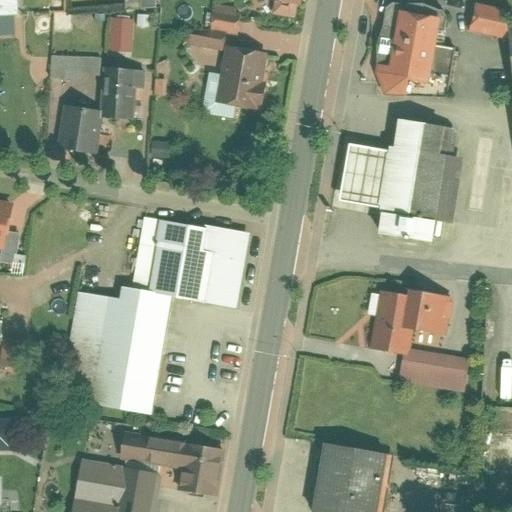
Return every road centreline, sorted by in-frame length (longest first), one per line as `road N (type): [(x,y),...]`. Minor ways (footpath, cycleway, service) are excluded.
road 1 (secondary): [(238,511),(294,216)]
road 2 (residential): [(0,168),(294,216)]
road 3 (secondary): [(294,216),(330,0)]
